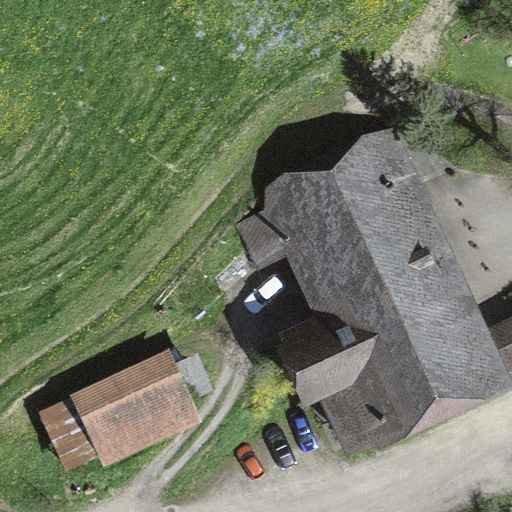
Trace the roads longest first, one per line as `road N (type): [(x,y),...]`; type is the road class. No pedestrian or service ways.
road 1 (track): [(241,325),(239,376),(219,427),(139,511)]
road 2 (residential): [(402,511),(511,463)]
